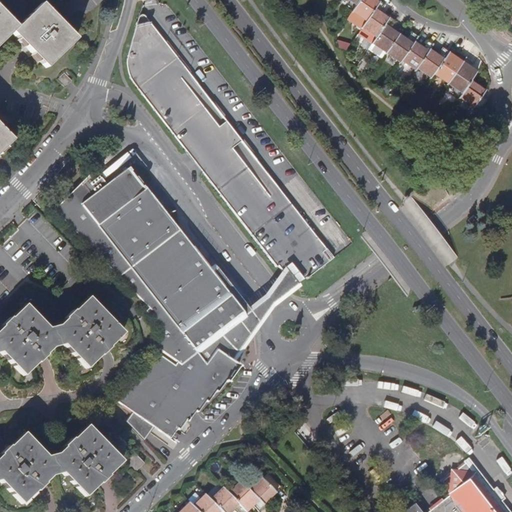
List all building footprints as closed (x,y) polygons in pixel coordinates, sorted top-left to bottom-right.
[(359,0),(356,5),(352,11),(366,21),(378,4),(372,0),(359,0)] [(385,6),(379,2),(378,4),(366,21),(357,34),(372,44),(388,20),(380,14),(385,6)] [(76,39),(63,26),(55,18),(41,3),(16,26),(3,13),(0,9),(0,42),(11,32),(25,47),(33,55),(46,68),(76,39)] [(55,18),(63,26),(67,22),(59,14),(55,18)] [(287,269),(298,284),(333,258),(280,190),(234,131),(233,128),(168,45),(145,16),(143,15),(142,15),(140,16),(139,17),(129,55),(128,60),(128,66),(129,72),(131,77),(134,82),(138,87),(160,115),(189,153),(194,159),(227,202),(264,249),(277,267),(282,263),(287,269)] [(368,50),(382,59),(386,53),(397,36),(390,30),(395,22),(389,18),(388,20),(372,44),(368,50)] [(405,41),(397,36),(386,53),(400,62),(401,60),(413,43),(417,37),(411,33),(405,41)] [(421,49),(413,43),(401,60),(415,70),(416,68),(428,51),(432,45),(426,41),(421,49)] [(33,55),(25,47),(22,50),(29,58),(33,55)] [(416,68),(430,78),(433,74),(447,54),(448,52),(442,49),(437,57),(428,51),(416,68)] [(456,59),(447,54),(433,74),(448,84),(458,69),(465,58),(459,55),(456,59)] [(471,62),(465,58),(458,69),(464,73),(467,68),(471,62)] [(476,73),(467,68),(464,73),(458,69),(448,84),(462,93),(470,83),(476,73)] [(64,88),(71,81),(63,73),(56,80),(64,88)] [(484,92),(470,83),(462,93),(459,98),(479,111),(487,100),(481,96),(484,92)] [(0,151),(12,140),(0,127),(0,151)] [(257,323),(250,311),(239,298),(233,302),(127,168),(106,184),(95,170),(54,210),(82,239),(122,279),(149,307),(146,310),(159,323),(160,336),(154,344),(158,347),(157,349),(155,352),(154,351),(142,369),(140,368),(129,383),(127,382),(116,401),(133,413),(153,427),(170,439),(177,429),(186,435),(190,428),(190,426),(189,424),(186,422),(187,420),(188,421),(195,411),(197,412),(205,401),(207,403),(215,392),(217,393),(225,381),(229,383),(240,367),(231,361),(257,323)] [(442,187),(450,180),(445,174),(437,180),(442,187)] [(471,223),(476,219),(473,215),(468,220),(471,223)] [(270,305),(298,284),(287,269),(266,299),(250,311),(257,323),(270,305)] [(37,362),(45,355),(51,348),(63,345),(86,369),(100,354),(108,347),(122,333),(87,297),(73,311),(65,318),(58,326),(47,329),(24,305),(10,319),(2,326),(0,328),(0,353),(22,376),(37,362)] [(65,318),(73,311),(69,307),(62,315),(65,318)] [(0,324),(2,326),(10,319),(6,315),(0,320),(0,324)] [(108,347),(100,354),(104,358),(107,355),(112,350),(108,347)] [(45,355),(37,362),(40,365),(43,362),(48,358),(45,355)] [(153,427),(133,413),(129,418),(127,421),(145,440),(149,433),(153,427)] [(0,482),(21,504),(35,490),(43,483),(51,476),(61,473),(84,497),(99,483),(106,475),(120,461),(86,426),(72,440),(64,447),(57,454),(46,457),(23,433),(9,447),(1,454),(0,455),(0,482)] [(64,447),(72,440),(68,436),(61,443),(64,447)] [(0,452),(1,454),(9,447),(5,443),(0,447),(0,452)] [(134,473),(144,463),(133,453),(124,462),(134,473)] [(497,511),(481,490),(484,487),(464,462),(440,481),(451,494),(428,511),(422,511),(415,503),(404,511),(497,511)] [(267,473),(249,491),(262,504),(280,487),(267,473)] [(106,475),(99,483),(102,486),(110,479),(106,475)] [(258,511),(259,511),(264,507),(262,504),(249,491),(240,482),(228,494),(245,511),(252,505),(258,511)] [(43,483),(35,490),(39,494),(47,486),(43,483)] [(235,511),(244,511),(245,511),(228,494),(222,488),(210,501),(220,511),(228,511),(232,509),(235,511)] [(220,511),(210,501),(205,495),(193,507),(197,511),(220,511)] [(197,511),(193,507),(189,503),(179,511),(197,511)]
